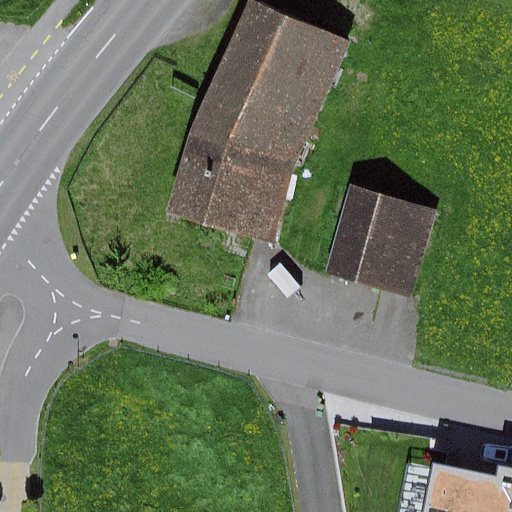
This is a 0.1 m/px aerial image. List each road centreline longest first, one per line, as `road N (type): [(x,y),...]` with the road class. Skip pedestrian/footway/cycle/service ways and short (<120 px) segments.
road 1 (residential): [(511,415),(65,308)]
road 2 (primary): [(0,179),(143,0)]
road 3 (residential): [(65,308),(26,374),(19,511)]
